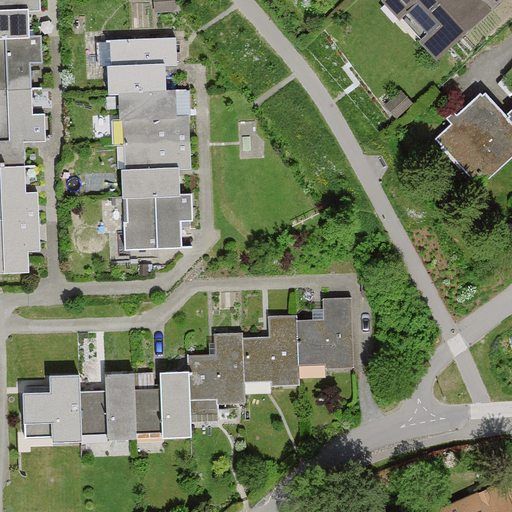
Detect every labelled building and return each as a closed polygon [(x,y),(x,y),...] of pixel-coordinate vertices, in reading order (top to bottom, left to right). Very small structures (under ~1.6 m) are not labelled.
[(41,0),(0,0),(0,15),(32,15),(42,14),(41,0)] [(476,0),(388,0),(384,4),(401,23),(409,16),(429,37),(419,46),(436,64),(490,14),(477,0),(476,0)] [(32,15),(0,15),(0,42),(32,42),(32,15)] [(122,101),(168,100),(168,65),(177,65),(177,41),(99,42),(99,72),(114,72),(114,101),(122,101)] [(46,71),(45,42),(32,42),(0,42),(0,94),(33,95),(32,71),(46,71)] [(33,95),(0,94),(0,146),(10,146),(47,145),(47,118),(33,118),(33,95)] [(511,126),(507,121),(485,98),(437,144),(479,188),(511,157),(511,126)] [(124,148),(193,146),(193,119),(177,119),(176,100),(168,100),(122,101),(124,148)] [(0,146),(0,176),(3,177),(3,169),(10,169),(10,146),(0,146)] [(125,198),(181,197),(180,169),(194,168),(193,146),(124,148),(125,198)] [(0,223),(40,224),(40,197),(27,197),(27,169),(10,169),(3,169),(3,177),(0,176),(0,223)] [(125,198),(126,252),(182,251),(181,221),(195,221),(195,197),(181,197),(125,198)] [(39,254),(40,224),(0,223),(0,265),(5,266),(5,276),(26,276),(27,253),(39,254)] [(324,327),(300,328),(301,367),(328,366),(328,375),(355,375),(354,303),(324,304),(324,327)] [(271,340),(243,340),(243,380),(270,380),(270,389),(301,388),(301,367),(300,328),(300,321),(270,321),(271,340)] [(213,360),(190,360),(190,377),(190,399),(216,399),(216,411),(244,410),(243,380),(243,340),(213,341),(213,360)] [(161,393),(135,394),(135,432),(165,432),(165,443),(190,442),(190,399),(190,377),(161,377),(161,393)] [(109,398),(83,398),(84,432),(105,432),(106,444),(135,443),(135,432),(135,394),(135,379),(108,380),(109,398)] [(54,399),(26,399),(26,429),(57,429),(57,445),(84,445),(84,432),(83,398),(83,382),(54,382),(54,399)] [(507,511),(498,490),(450,511),(507,511)]
